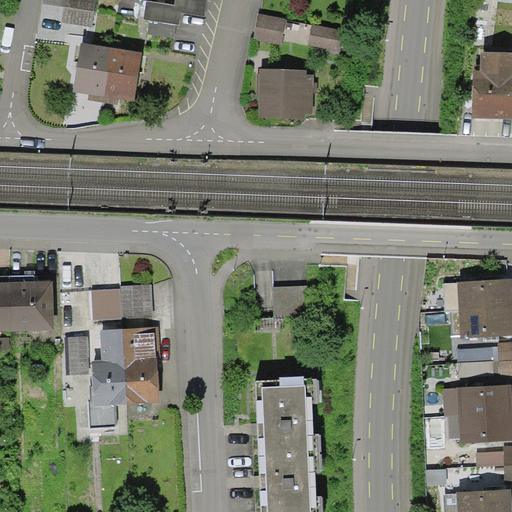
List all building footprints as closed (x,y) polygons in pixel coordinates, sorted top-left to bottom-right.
[(65,0),(62,22),(92,27),(96,0),(65,0)] [(207,0),(175,0),(175,4),(146,0),(144,19),(180,24),(181,13),(205,16),(207,0)] [(286,19),(259,13),(253,38),(280,44),(286,19)] [(344,31),(312,25),(308,45),(340,51),(344,31)] [(104,96),(112,47),(81,42),(77,67),(73,91),(89,93),(104,96)] [(142,52),(112,47),(104,96),(119,99),(134,101),(138,76),(142,52)] [(511,52),(481,52),(480,70),(473,70),(472,118),(493,118),(511,118),(511,52)] [(307,70),(260,68),(260,73),(258,73),(257,95),(259,95),(259,117),(305,119),(306,114),(312,114),(313,93),(313,82),(314,75),(306,75),(307,70)] [(118,105),(119,99),(104,96),(89,93),(88,100),(118,105)] [(511,280),(450,283),(453,313),(511,310),(511,280)] [(44,284),(0,285),(0,333),(46,331),(44,284)] [(511,324),(511,310),(453,313),(454,343),(511,340),(511,324)] [(87,363),(90,406),(158,400),(152,327),(97,332),(100,362),(87,363)] [(511,343),(499,345),(499,359),(511,358),(511,343)] [(511,359),(500,360),(501,375),(511,374),(511,359)] [(312,378),(254,380),(256,451),(314,449),(312,378)] [(510,386),(452,389),(453,416),(511,412),(510,386)] [(511,412),(454,416),(456,442),(511,438),(511,412)] [(315,511),(314,449),(256,451),(257,511),(315,511)] [(511,511),(511,489),(457,492),(457,511),(511,511)]
